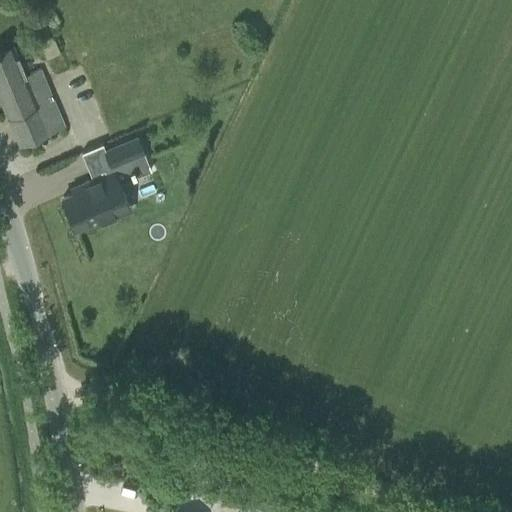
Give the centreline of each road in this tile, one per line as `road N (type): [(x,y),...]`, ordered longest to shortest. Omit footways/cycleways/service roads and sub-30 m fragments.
road 1 (track): [(414,511),(108,397),(57,399)]
road 2 (tertiary): [(69,511),(38,313),(0,203)]
